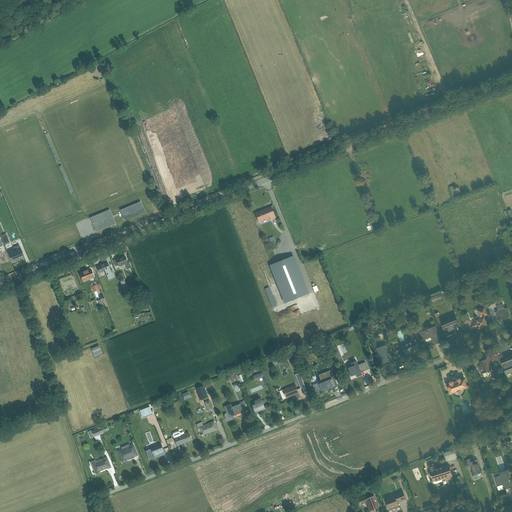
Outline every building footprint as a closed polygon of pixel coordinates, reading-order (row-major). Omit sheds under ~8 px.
[(459,190),(452,193),(455,201),(462,199),(459,190)] [(144,213),(140,201),(120,209),(124,220),(144,213)] [(259,224),(276,218),(271,206),(255,213),(259,224)] [(96,232),(115,224),(109,210),(90,218),(96,232)] [(14,263),(25,258),(21,249),(10,254),(14,263)] [(116,268),(129,263),(125,254),(113,260),(116,268)] [(99,274),(111,269),(108,261),(96,266),(99,274)] [(82,283),(95,278),(91,268),(78,273),(82,283)] [(265,288),(272,307),(276,305),(269,286),(265,288)] [(278,324),(300,315),(296,305),(275,313),(278,324)] [(487,325),(484,317),(489,315),(486,306),(475,310),(478,318),(472,320),(468,311),(462,313),(469,331),(487,325)] [(499,321),(511,317),(508,307),(496,311),(499,321)] [(459,325),(457,318),(441,323),(444,331),(446,330),(449,339),(458,336),(455,326),(459,325)] [(423,341),(438,335),(435,327),(420,332),(423,341)] [(407,355),(421,350),(417,340),(403,345),(407,355)] [(94,357),(102,354),(99,345),(91,348),(94,357)] [(376,349),(383,365),(392,361),(386,345),(376,349)] [(506,371),(511,368),(511,357),(502,362),(506,371)] [(484,374),(493,370),(489,358),(479,362),(484,374)] [(353,376),(368,370),(365,361),(349,368),(353,376)] [(253,375),(255,379),(262,376),(265,384),(269,382),(264,371),(253,375)] [(299,388),(303,386),(299,372),(295,373),(299,388)] [(331,377),(312,384),(315,392),(334,386),(331,377)] [(451,395),(469,388),(465,377),(447,384),(451,395)] [(200,399),(207,397),(203,385),(195,388),(200,399)] [(286,399),(299,393),(296,385),(283,391),(286,399)] [(256,413),(266,410),(261,398),(252,402),(256,413)] [(204,402),(207,412),(213,410),(209,400),(204,402)] [(229,418),(243,412),(240,404),(232,407),(231,404),(224,407),(229,418)] [(150,407),(139,410),(141,417),(152,414),(150,407)] [(202,436),(218,430),(215,421),(198,427),(202,436)] [(90,438),(108,432),(106,426),(88,431),(90,438)] [(177,446),(192,440),(187,426),(172,432),(177,446)] [(122,463),(138,457),(134,444),(117,450),(122,463)] [(150,461),(166,455),(162,445),(146,451),(150,461)] [(95,474),(111,469),(107,457),(91,463),(95,474)] [(474,474),(481,472),(476,457),(465,460),(467,467),(471,466),(474,474)] [(434,482),(453,475),(448,460),(429,467),(434,482)] [(506,490),(511,487),(511,480),(509,471),(500,473),(501,475),(494,478),(497,487),(504,485),(506,490)] [(407,499),(403,491),(386,498),(391,511),(401,507),(399,502),(407,499)] [(368,511),(378,507),(374,494),(358,500),(360,505),(365,503),(368,511)]
